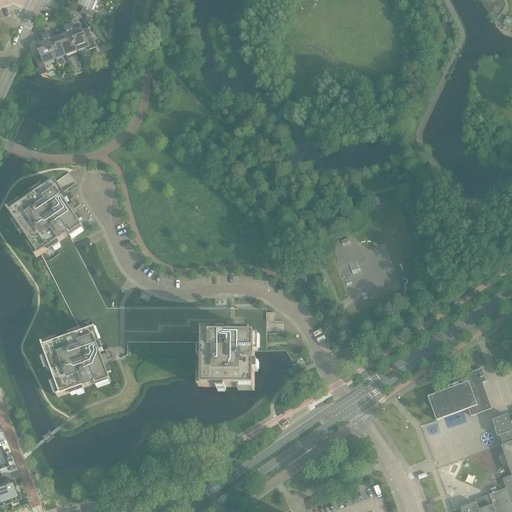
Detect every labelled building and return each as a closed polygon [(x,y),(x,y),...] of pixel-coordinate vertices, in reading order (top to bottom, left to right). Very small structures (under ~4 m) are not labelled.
[(91,11),(97,0),(95,0),(74,0),(73,3),(83,8),(81,13),(91,18),(94,13),(91,11)] [(71,24),(67,25),(77,51),(85,48),(85,49),(89,50),(95,48),(88,28),(82,30),(81,28),(74,31),(71,24)] [(66,34),(59,36),(66,55),(77,51),(67,25),(63,27),(66,34)] [(48,32),(45,33),(55,60),(66,55),(59,36),(51,39),(48,32)] [(44,64),(55,60),(45,33),(41,35),(44,42),(36,45),(40,56),(35,58),(39,69),(45,67),(44,64)] [(53,384),(58,399),(70,394),(72,397),(85,392),(83,389),(95,385),(96,388),(111,382),(108,375),(112,374),(110,369),(106,370),(106,368),(109,367),(108,364),(128,356),(128,343),(203,344),(203,351),(199,351),(199,359),(203,359),(203,372),(199,372),(199,388),(218,388),(218,392),(226,392),(226,388),(239,388),(239,392),(254,392),(254,388),(254,373),(258,373),(258,364),(254,364),(255,352),(267,352),(267,329),(267,322),(266,322),(266,314),(267,314),(267,308),(108,307),(76,246),(75,246),(71,239),(84,230),(78,221),(81,219),(78,214),(75,216),(72,212),(80,206),(76,201),(68,206),(67,204),(70,202),(60,188),(56,182),(45,190),(43,187),(31,195),(33,198),(23,205),(21,202),(8,211),(15,222),(13,224),(20,235),(23,233),(31,244),(28,246),(37,259),(41,255),(80,331),(69,335),(70,339),(58,343),(57,340),(42,345),(47,358),(43,359),(48,372),(52,371),(56,382),(53,384)] [(275,322),(275,314),(267,314),(266,314),(266,322),(267,322),(275,322)] [(437,422),(442,420),(469,410),(472,417),(493,409),(483,384),(487,382),(482,369),(444,383),(447,391),(428,398),(437,422)] [(511,414),(493,422),(498,437),(500,437),(504,446),(502,446),(511,473),(511,414)] [(0,470),(8,467),(6,460),(6,459),(5,455),(4,455),(1,448),(0,448),(0,470)] [(13,481),(0,485),(0,507),(20,500),(18,493),(19,493),(18,492),(17,493),(16,489),(17,488),(16,487),(16,488),(13,481)] [(477,504),(462,510),(462,511),(511,511),(511,502),(507,489),(482,498),(485,505),(478,507),(477,504)]
